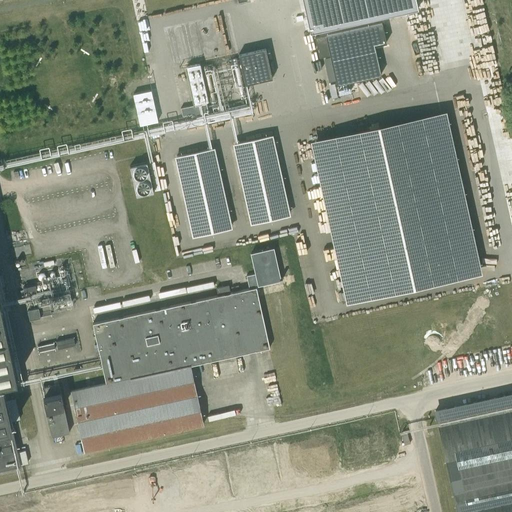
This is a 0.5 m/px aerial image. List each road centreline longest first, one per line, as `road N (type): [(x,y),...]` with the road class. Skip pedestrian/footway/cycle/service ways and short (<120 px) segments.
road 1 (unclassified): [(413,398),(53,479)]
road 2 (unknown): [(409,98),(394,26),(372,10),(336,6),(308,26),(293,54),(291,121)]
road 3 (unclassified): [(0,237),(53,479)]
road 4 (unknown): [(20,328),(245,276)]
road 5 (unclassified): [(511,175),(476,0)]
road 6 (unknown): [(291,121),(409,98)]
